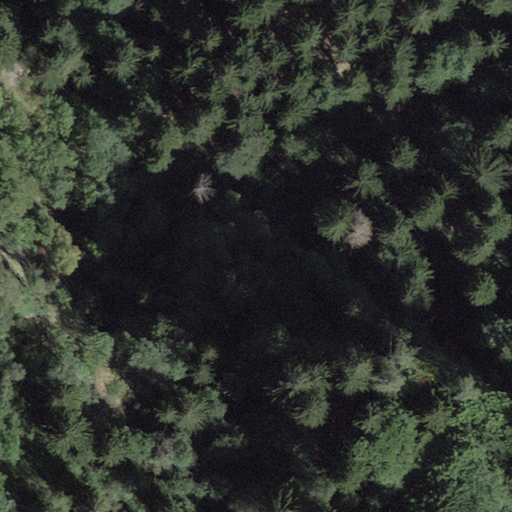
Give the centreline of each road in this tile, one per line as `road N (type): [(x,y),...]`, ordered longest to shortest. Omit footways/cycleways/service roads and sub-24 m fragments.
road 1 (motorway): [(446,511),(87,228),(0,147)]
road 2 (motorway): [(0,344),(204,511)]
